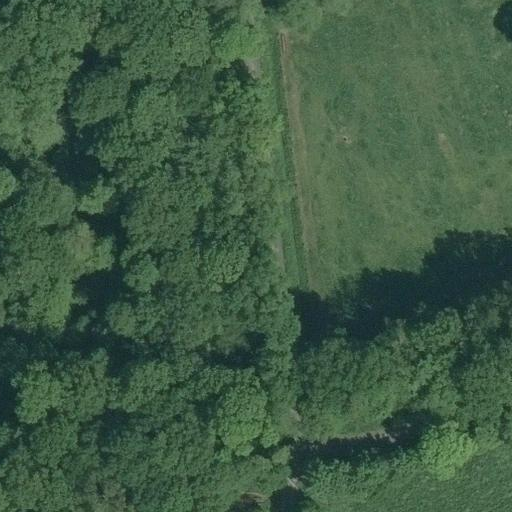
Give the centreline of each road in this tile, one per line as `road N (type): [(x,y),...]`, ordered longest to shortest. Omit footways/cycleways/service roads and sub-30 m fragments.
road 1 (residential): [(235,0),(281,412)]
road 2 (unclassified): [(281,412),(511,360)]
